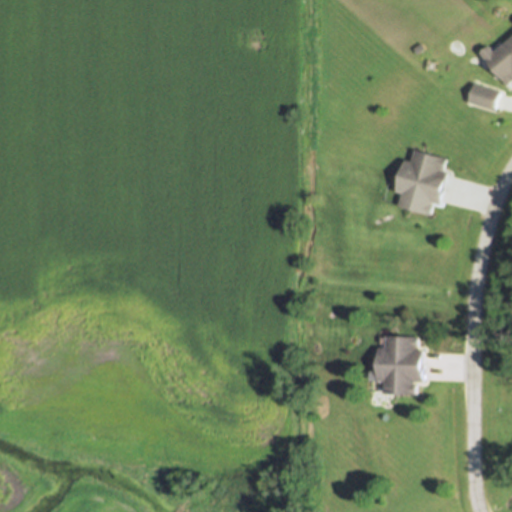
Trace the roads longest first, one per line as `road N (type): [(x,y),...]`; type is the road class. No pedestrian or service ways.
road 1 (residential): [(481,511),(474,301),(491,217),(511,170)]
road 2 (track): [(138,511),(72,473),(43,469),(0,446)]
